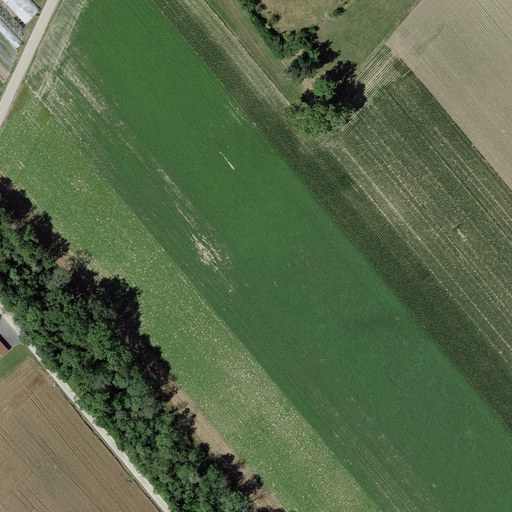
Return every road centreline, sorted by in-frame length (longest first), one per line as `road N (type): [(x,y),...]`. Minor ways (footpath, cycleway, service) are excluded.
road 1 (track): [(0,308),(167,511)]
road 2 (unclassified): [(0,116),(53,0)]
